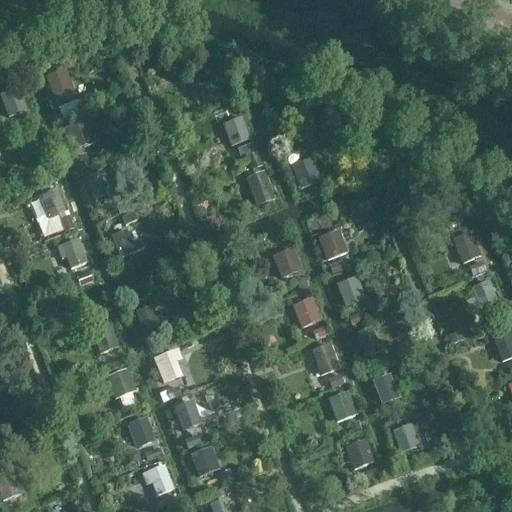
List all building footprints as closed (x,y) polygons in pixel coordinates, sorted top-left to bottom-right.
[(45,81),(54,104),(74,97),(65,74),(45,81)] [(215,99),(206,75),(185,83),(194,107),(215,99)] [(0,98),(0,102),(7,121),(27,114),(18,91),(0,98)] [(82,101),(63,107),(67,118),(85,113),(82,101)] [(253,145),(244,121),(223,129),(232,153),(253,145)] [(67,133),(75,155),(95,148),(87,125),(67,133)] [(17,150),(26,172),(45,165),(37,142),(17,150)] [(320,186),(311,162),(290,171),(299,194),(320,186)] [(85,182),(93,204),(113,197),(105,174),(85,182)] [(274,198),(265,174),(245,182),(254,206),(274,198)] [(39,201),(47,223),(67,216),(59,193),(39,201)] [(109,240),(117,262),(137,255),(129,232),(109,240)] [(341,234),(316,242),(325,268),(349,259),(341,234)] [(475,237),(451,245),(460,270),(484,262),(475,237)] [(59,250),(67,273),(87,265),(79,243),(59,250)] [(295,250),(270,259),(279,284),(303,276),(295,250)] [(90,266),(75,271),(80,285),(95,280),(90,266)] [(360,280),(335,288),(344,314),(368,306),(360,280)] [(493,286),(469,295),(478,320),(502,312),(493,286)] [(314,300),(289,308),(298,333),(322,325),(314,300)] [(133,317),(141,340),(161,332),(153,310),(133,317)] [(91,335),(100,358),(119,350),(111,327),(91,335)] [(376,331),(352,339),(361,364),(385,356),(376,331)] [(511,333),(489,341),(498,366),(511,361),(511,333)] [(334,348),(309,356),(318,382),(342,373),(334,348)] [(152,363),(160,386),(180,378),(172,355),(152,363)] [(107,382),(116,404),(135,397),(127,374),(107,382)] [(395,378),(371,386),(379,411),(403,403),(395,378)] [(350,394),(326,402),(335,428),(359,419),(350,394)] [(173,413),(181,436),(201,428),(193,406),(173,413)] [(128,429),(136,452),(156,445),(148,422),(128,429)] [(392,436),(401,458),(420,451),(411,428),(392,436)] [(368,442),(344,451),(353,476),(376,468),(368,442)] [(190,460),(199,482),(218,475),(210,452),(190,460)] [(145,478),(153,501),(173,493),(165,471),(145,478)] [(13,478),(0,483),(0,503),(1,507),(22,500),(13,478)] [(209,510),(209,511),(231,511),(229,503),(209,510)]
